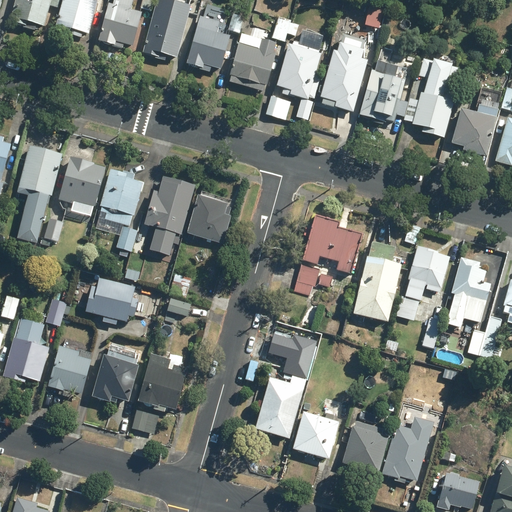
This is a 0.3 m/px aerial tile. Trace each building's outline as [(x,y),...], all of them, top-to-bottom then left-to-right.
[(16,0),(10,23),(23,26),(23,27),(34,30),(35,24),(44,26),(50,6),(58,8),(59,0),(16,0)] [(63,0),(56,25),(70,29),(68,34),(81,38),(82,32),(89,34),(98,2),(91,0),(63,0)] [(124,44),(132,47),(142,13),(130,11),(133,0),(115,0),(114,6),(108,4),(98,41),(122,49),(124,44)] [(142,0),(140,8),(152,11),(154,0),(142,0)] [(166,54),(176,57),(190,6),(167,0),(157,0),(143,53),(156,57),(155,58),(164,61),(166,54)] [(217,5),(210,12),(217,17),(223,10),(217,5)] [(368,8),(364,24),(379,28),(383,12),(368,8)] [(232,15),(228,30),(240,33),(244,18),(232,15)] [(200,17),(187,64),(200,67),(199,69),(210,72),(211,67),(220,70),(229,37),(216,33),(219,22),(200,17)] [(284,42),(290,21),(278,17),(272,39),(284,42)] [(388,30),(391,22),(384,20),(382,28),(388,30)] [(298,23),(290,21),(284,42),(292,45),(298,23)] [(335,33),(347,36),(350,26),(338,23),(335,33)] [(288,46),(277,87),(284,89),(282,94),(295,98),(295,96),(308,100),(321,54),(317,54),(318,51),(321,38),(303,33),(300,45),(294,44),(293,47),(288,46)] [(239,43),(230,75),(232,76),(230,82),(262,91),(264,84),(266,85),(275,53),(272,52),(274,44),(262,40),(260,49),(239,43)] [(340,108),(352,112),(366,62),(361,60),(362,54),(339,48),(337,53),(334,52),(322,98),(324,98),(322,104),(340,109),(340,108)] [(422,63),(418,79),(429,82),(434,67),(422,63)] [(405,80),(372,71),(360,115),(385,122),(385,120),(394,122),(405,80)] [(502,109),(511,111),(511,110),(511,88),(508,87),(502,109)] [(461,112),(452,143),(464,147),(463,151),(487,157),(499,112),(496,111),(501,94),(482,88),(477,107),(479,108),(477,116),(461,112)] [(422,94),(413,125),(424,127),(423,132),(445,139),(457,96),(440,92),(438,98),(422,94)] [(284,101),(270,97),(266,115),(279,118),(284,101)] [(511,120),(508,120),(496,161),(511,165),(511,161),(511,120)] [(0,180),(10,145),(2,143),(3,139),(0,138),(0,180)] [(61,155),(29,147),(18,193),(28,196),(17,239),(36,243),(48,196),(51,196),(61,155)] [(105,168),(71,159),(59,200),(93,209),(105,168)] [(123,175),(110,171),(101,206),(103,207),(96,229),(120,236),(116,248),(121,249),(119,256),(126,258),(128,252),(131,253),(138,229),(130,227),(142,185),(132,182),(134,176),(124,174),(123,175)] [(145,224),(181,235),(194,187),(164,179),(160,193),(154,192),(145,224)] [(198,198),(188,234),(223,243),(230,217),(223,216),(226,205),(198,198)] [(340,224),(316,217),(303,262),(317,265),(320,258),(338,263),(335,271),(350,275),(361,237),(338,230),(340,224)] [(49,219),(44,239),(57,242),(63,223),(49,219)] [(409,225),(404,241),(416,244),(420,229),(409,225)] [(367,258),(354,314),(386,322),(400,266),(391,264),(395,249),(373,244),(369,259),(367,258)] [(438,253),(418,247),(409,280),(410,280),(405,298),(401,297),(396,316),(413,321),(419,301),(420,301),(425,285),(427,286),(426,289),(439,293),(448,259),(437,256),(438,253)] [(38,252),(30,249),(28,256),(36,258),(38,252)] [(480,264),(462,259),(452,294),(458,296),(456,302),(463,304),(464,301),(484,307),(490,285),(482,283),(485,272),(478,270),(480,264)] [(301,265),(294,291),(309,295),(312,285),(315,287),(319,270),(301,265)] [(331,278),(320,275),(318,285),(328,288),(331,278)] [(190,280),(175,276),(170,294),(185,298),(190,280)] [(485,334),(479,353),(500,358),(509,324),(511,325),(511,276),(504,306),(505,307),(501,320),(490,317),(485,334)] [(92,287),(86,313),(104,318),(103,322),(115,326),(117,320),(127,322),(136,288),(100,279),(97,289),(92,287)] [(6,297),(1,316),(14,320),(19,301),(6,297)] [(65,304),(52,300),(46,323),(59,327),(65,304)] [(187,316),(190,306),(170,300),(164,320),(174,322),(176,313),(187,316)] [(441,322),(430,319),(422,346),(433,349),(441,322)] [(276,329),(268,358),(288,363),(288,365),(308,371),(316,343),(297,338),(298,335),(276,329)] [(479,353),(485,334),(474,331),(468,353),(478,356),(479,353)] [(14,339),(3,377),(28,384),(29,380),(39,383),(48,350),(46,349),(48,342),(18,333),(16,340),(14,339)] [(103,356),(92,398),(109,403),(109,402),(116,404),(117,399),(128,402),(138,366),(135,365),(137,361),(133,360),(135,352),(111,345),(108,358),(103,356)] [(72,392),(80,394),(91,355),(77,351),(76,353),(59,348),(49,387),(61,390),(60,395),(71,398),(72,392)] [(170,361),(152,356),(139,403),(155,408),(155,410),(164,413),(165,407),(176,410),(187,370),(169,365),(170,361)] [(270,378),(255,430),(289,439),(305,381),(292,378),(290,384),(270,378)] [(356,402),(359,381),(339,378),(336,399),(356,402)] [(138,411),(133,429),(152,435),(157,417),(138,411)] [(339,424),(304,414),(294,450),(329,460),(339,424)] [(353,428),(343,464),(379,474),(389,438),(386,437),(388,431),(376,428),(374,434),(353,428)] [(394,436),(383,475),(399,480),(400,477),(417,482),(426,450),(401,443),(402,438),(394,436)] [(451,453),(443,451),(441,459),(449,461),(451,453)] [(511,511),(511,470),(504,468),(496,496),(491,511),(511,511)] [(470,511),(478,483),(447,474),(437,507),(448,511),(450,505),(470,511)] [(36,505),(17,499),(13,511),(48,511),(49,511),(35,508),(36,505)]
